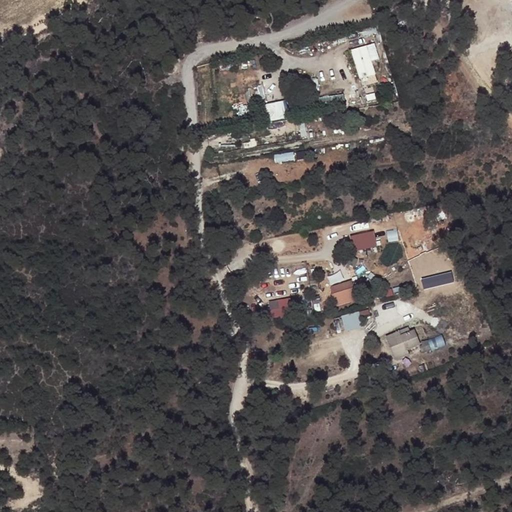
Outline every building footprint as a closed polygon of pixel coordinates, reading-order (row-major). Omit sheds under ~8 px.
[(375,45),(350,52),(359,83),(376,78),(372,64),(380,62),(375,45)] [(346,95),(323,96),(323,105),(347,104),(346,95)] [(271,120),(288,119),(286,101),(270,102),(271,120)] [(278,161),(297,158),(296,152),(277,155),(278,161)] [(395,215),(397,224),(404,222),(402,214),(395,215)] [(375,230),(354,236),(358,252),(380,246),(375,230)] [(337,306),(356,303),(352,281),(334,284),(337,306)] [(286,299),(291,314),(296,313),(291,297),(286,299)] [(287,299),(271,300),(273,317),(288,316),(287,299)] [(361,312),(344,315),(346,331),(364,328),(361,312)] [(409,357),(406,351),(419,346),(414,331),(409,333),(408,329),(384,338),(394,362),(409,357)]
